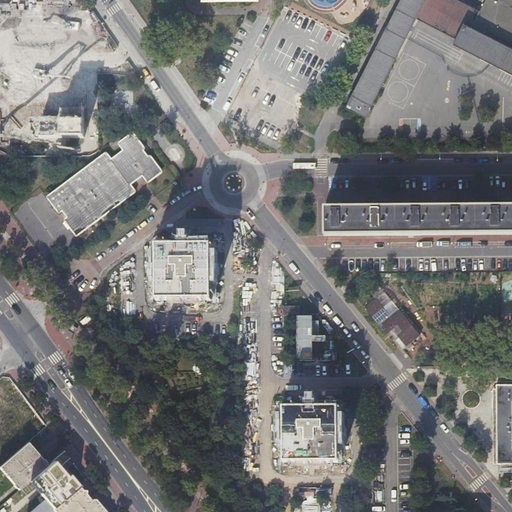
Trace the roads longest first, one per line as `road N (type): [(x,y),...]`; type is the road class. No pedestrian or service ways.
road 1 (residential): [(294,253),(503,511)]
road 2 (residential): [(251,176),(511,169)]
road 3 (residential): [(30,325),(175,204),(216,188)]
road 4 (primary): [(168,511),(30,325)]
road 5 (residential): [(294,253),(511,251)]
road 6 (primary): [(18,344),(143,511)]
road 7 (residential): [(105,0),(223,167)]
